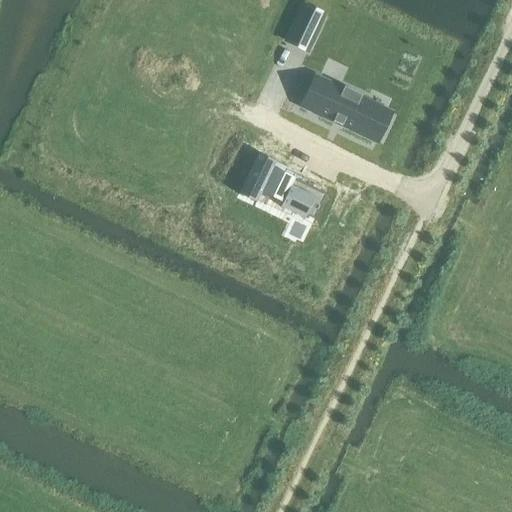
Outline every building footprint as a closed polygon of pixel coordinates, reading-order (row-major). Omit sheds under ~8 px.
[(175,23),(166,43),(197,58),(206,38),(236,53),(252,21),(221,7),(223,3),(217,0),(186,0),(183,7),(177,4),(170,21),(175,23)] [(303,5),(285,41),(307,51),(324,15),(303,5)] [(269,83),(276,63),(265,59),(258,80),(269,83)] [(315,77),(301,106),(332,121),(332,122),(333,123),(335,120),(341,123),(340,126),(341,126),(341,125),(373,140),(385,115),(364,105),(365,101),(359,98),(361,96),(359,95),(358,98),(343,91),(344,88),(343,87),(342,90),(315,77)] [(257,154),(238,194),(255,203),(260,193),(281,203),(279,207),(304,219),(306,216),(313,219),(325,195),(293,179),(293,178),(272,168),(275,162),(257,154)]
